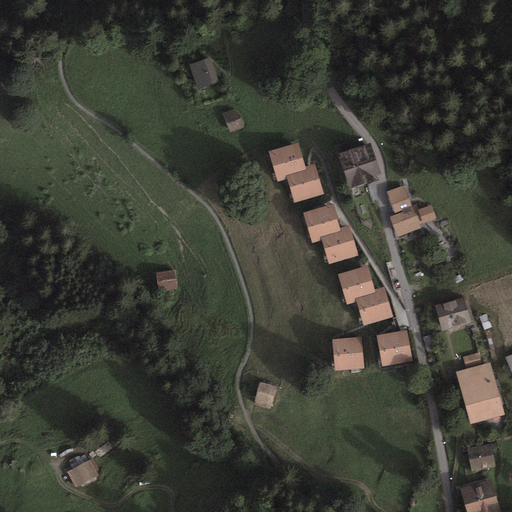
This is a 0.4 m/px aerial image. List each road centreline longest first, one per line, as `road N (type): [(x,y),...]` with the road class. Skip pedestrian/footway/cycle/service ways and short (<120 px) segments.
road 1 (track): [(283,480),(240,395),(253,331),(218,222),(80,105),(62,76),(68,39),(116,0)]
road 2 (residential): [(307,0),(313,57),(385,167),(383,205),(408,284),(451,511)]
road 3 (track): [(174,511),(172,488),(107,506),(19,438),(0,448)]
